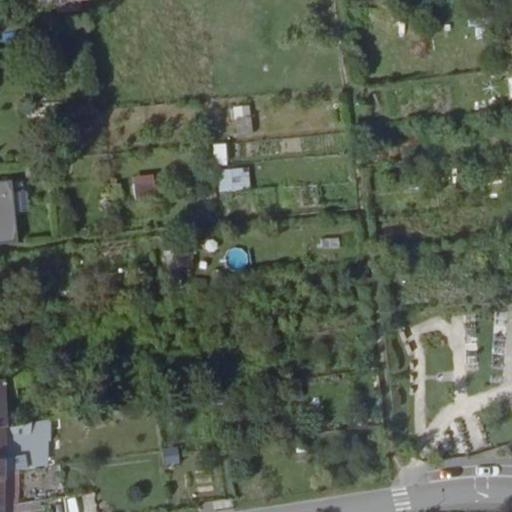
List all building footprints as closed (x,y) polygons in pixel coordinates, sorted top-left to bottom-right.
[(215,143),(216,164),(229,164),(228,142),(215,143)] [(220,168),(221,190),(251,189),(250,166),(220,168)] [(14,178),(0,179),(0,242),(18,241),(14,178)] [(0,325),(8,324),(23,323),(23,314),(0,316),(0,325)] [(0,348),(10,348),(8,324),(0,325),(0,348)] [(11,418),(12,434),(32,432),(50,430),(55,430),(53,415),(11,418)] [(32,432),(33,450),(52,449),(50,430),(32,432)] [(12,434),(4,434),(3,449),(16,448),(17,452),(33,450),(32,432),(12,434)] [(3,458),(0,458),(0,484),(2,484),(3,473),(20,474),(24,473),(24,459),(3,458)] [(2,484),(1,511),(3,511),(18,510),(20,474),(3,473),(2,484)]
